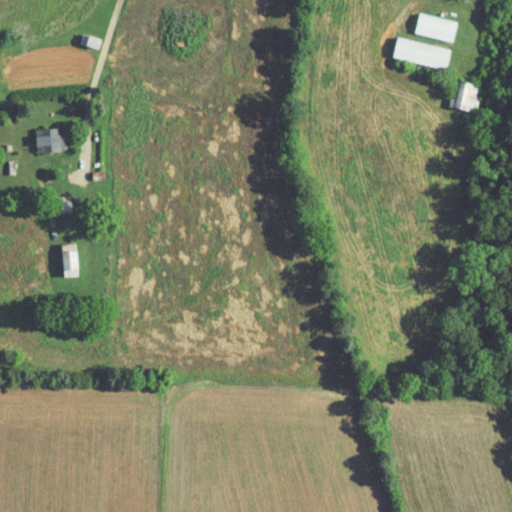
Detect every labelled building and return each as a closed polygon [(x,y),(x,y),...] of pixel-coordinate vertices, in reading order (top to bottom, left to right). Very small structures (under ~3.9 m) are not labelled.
[(447,15),(409,6),(404,26),(442,35),(447,15)] [(441,41),(387,30),(383,51),(437,62),(441,41)] [(471,79),(452,73),(444,100),(463,105),(471,79)] [(54,143),(54,121),(25,122),(26,144),(54,143)] [(67,269),(66,236),(52,237),(53,270),(67,269)]
